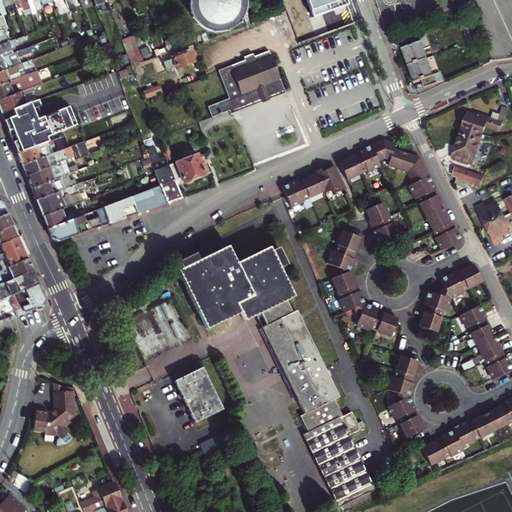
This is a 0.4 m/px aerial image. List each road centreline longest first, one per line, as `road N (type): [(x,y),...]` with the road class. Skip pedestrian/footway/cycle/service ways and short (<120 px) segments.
road 1 (residential): [(69,314),(224,197),(406,115)]
road 2 (tertiary): [(72,321),(132,462)]
road 3 (residential): [(406,115),(476,247)]
road 4 (tertiary): [(9,180),(69,314)]
road 5 (residential): [(362,0),(406,115)]
